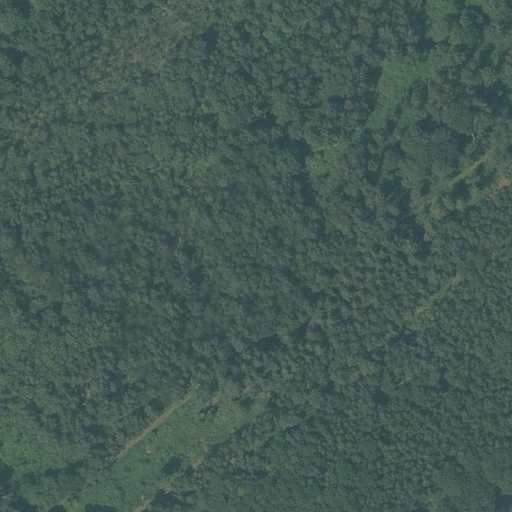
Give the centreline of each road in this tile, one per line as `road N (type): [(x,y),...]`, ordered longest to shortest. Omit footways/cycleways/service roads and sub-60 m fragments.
road 1 (track): [(49,511),(511,131)]
road 2 (track): [(186,511),(511,243)]
road 3 (track): [(0,241),(336,0)]
